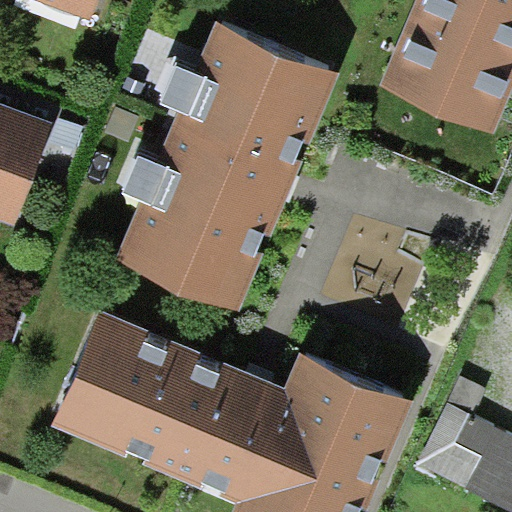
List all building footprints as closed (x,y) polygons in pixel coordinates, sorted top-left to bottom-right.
[(511,0),(398,0),(372,63),(494,113),(511,69),(511,0)] [(336,61),(209,10),(195,45),(170,35),(152,80),(183,93),(160,150),(126,136),(111,174),(143,187),(120,244),(241,293),(336,61)] [(0,204),(12,210),(53,104),(0,83),(0,204)] [(97,309),(56,410),(255,489),(245,511),(358,511),(410,382),(305,341),(288,384),(97,309)] [(511,506),(511,432),(448,404),(420,466),(511,506)]
